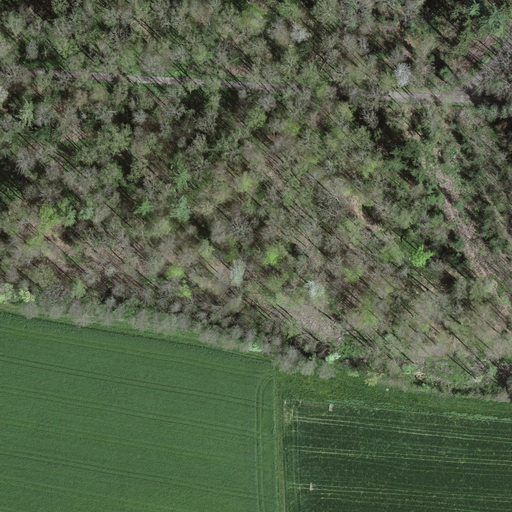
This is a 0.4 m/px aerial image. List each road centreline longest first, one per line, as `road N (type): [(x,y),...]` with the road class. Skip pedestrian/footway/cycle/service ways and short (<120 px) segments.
road 1 (track): [(511,103),(0,66)]
road 2 (track): [(274,361),(0,311)]
road 3 (track): [(511,410),(448,405),(274,361)]
road 4 (track): [(282,511),(274,361)]
